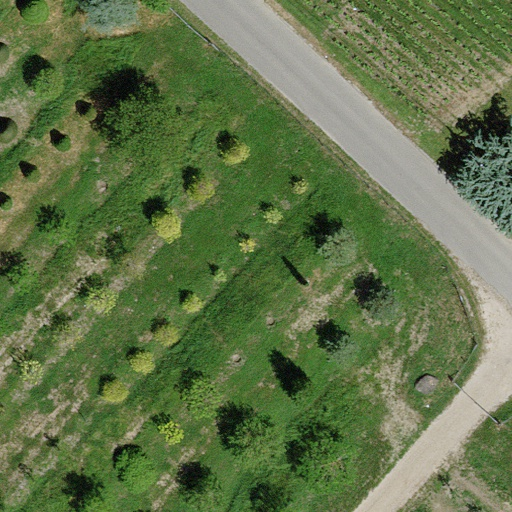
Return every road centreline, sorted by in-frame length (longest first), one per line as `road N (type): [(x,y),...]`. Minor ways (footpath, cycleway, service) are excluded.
road 1 (unclassified): [(222,0),(511,275)]
road 2 (track): [(164,78),(51,191),(0,255)]
road 3 (track): [(511,368),(382,511)]
road 4 (track): [(164,78),(122,55),(80,51),(0,111)]
